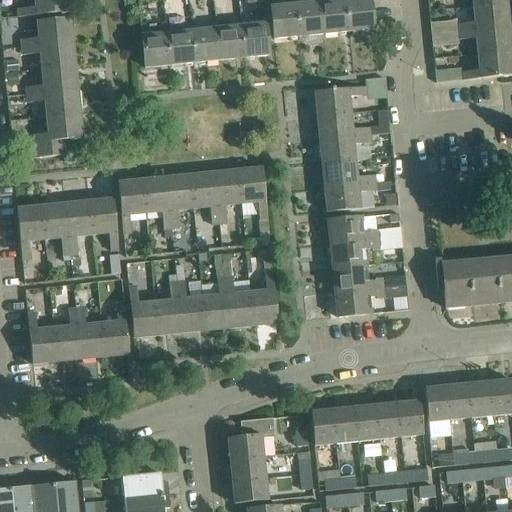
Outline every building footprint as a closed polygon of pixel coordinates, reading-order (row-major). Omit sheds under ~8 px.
[(68,0),(34,0),(35,9),(18,10),(19,18),(69,13),(68,0)] [(282,0),(283,7),(270,8),(273,40),(299,38),(296,6),(295,0),(282,0)] [(348,33),(345,1),(331,2),(330,0),(319,0),(320,3),(323,35),(348,33)] [(370,0),(353,0),(345,1),(348,33),(374,31),(370,0)] [(320,3),(296,6),(299,38),(323,35),(320,3)] [(474,24),(457,26),(456,21),(431,24),(432,36),(509,28),(506,5),(472,8),(474,24)] [(22,48),(72,43),(70,19),(37,22),(38,39),(21,41),(22,48)] [(266,24),(240,27),(243,59),(269,57),(266,24)] [(243,59),(240,27),(216,29),(219,62),(243,59)] [(511,53),(509,28),(432,36),(433,48),(459,45),(458,40),(476,39),(477,56),(511,53)] [(219,62),(216,29),(191,32),(194,64),(219,62)] [(194,64),(191,32),(166,34),(170,67),(194,64)] [(170,67),(166,34),(141,37),(144,69),(170,67)] [(75,67),(72,43),(22,48),(23,56),(40,55),(42,70),(75,67)] [(479,72),(462,73),(436,76),(436,84),(511,76),(511,65),(511,53),(477,56),(479,72)] [(18,61),(6,62),(7,72),(19,71),(18,61)] [(75,67),(42,70),(43,86),(26,88),(27,96),(77,91),(75,67)] [(6,74),(6,85),(18,84),(17,73),(6,74)] [(317,118),(350,114),(349,102),(366,101),(366,99),(368,99),(368,93),(386,91),(384,79),(364,81),(365,88),(334,91),(334,90),(331,90),(331,92),(314,93),(317,118)] [(79,115),(77,91),(27,96),(28,104),(45,103),(47,118),(79,115)] [(350,114),(317,118),(319,142),(370,137),(369,130),(352,131),(350,114)] [(79,115),(47,118),(48,135),(30,136),(31,145),(82,140),(79,115)] [(370,145),(370,137),(319,142),(322,165),(355,162),(353,146),(370,145)] [(355,162),(322,165),(324,190),(375,185),(374,177),(357,179),(355,162)] [(238,172),(241,206),(257,204),(259,221),(263,221),(267,220),(262,170),(238,172)] [(238,172),(214,174),(219,225),(226,224),(225,208),(241,206),(238,172)] [(219,225),(214,174),(190,177),(193,211),(209,209),(211,226),(219,225)] [(382,176),(374,177),(375,185),(383,184),(382,176)] [(193,211),(190,177),(166,179),(171,230),(179,229),(177,212),(193,211)] [(171,230),(166,179),(142,182),(146,215),(162,214),(164,231),(171,230)] [(146,215),(142,182),(117,184),(123,235),(130,234),(129,217),(146,215)] [(375,192),(375,185),(324,190),(326,214),(360,211),(358,194),(375,192)] [(113,201),(89,203),(93,236),(108,235),(110,252),(118,251),(113,201)] [(93,236),(89,203),(65,206),(70,256),(78,255),(76,238),(93,236)] [(70,256),(65,206),(41,208),(44,241),(60,239),(62,257),(70,256)] [(44,241),(41,208),(17,210),(22,261),(30,260),(28,243),(44,241)] [(398,215),(389,216),(390,225),(399,224),(398,215)] [(400,230),(379,232),(370,233),(370,234),(362,235),(361,219),(327,222),(330,246),(380,241),(401,239),(400,230)] [(259,221),(258,221),(260,245),(269,244),(267,220),(263,221),(259,221)] [(401,239),(380,241),(330,246),(332,271),(366,268),(364,253),(402,249),(401,239)] [(221,256),(214,256),(217,280),(224,279),(221,256)] [(511,258),(436,266),(435,261),(434,261),(437,287),(443,286),(445,310),(446,310),(445,304),(463,303),(463,308),(473,307),(473,302),(490,300),(491,305),(501,305),(500,299),(511,298),(511,258)] [(271,260),(263,260),(264,275),(272,274),(271,260)] [(367,280),(366,268),(332,271),(335,294),(406,287),(405,277),(367,280)] [(250,294),(253,327),(277,325),(272,274),(264,275),(266,292),(250,294)] [(218,297),(202,299),(205,332),(229,330),(224,279),(217,280),(218,297)] [(253,327),(250,294),(233,296),(232,279),(224,279),(229,330),(253,327)] [(184,284),(176,285),(181,335),(205,332),(202,299),(186,300),(184,284)] [(181,335),(176,285),(169,285),(170,302),(154,303),(157,337),(181,335)] [(406,287),(335,294),(337,319),(370,315),(369,299),(376,298),(377,300),(385,299),(385,300),(407,298),(406,287)] [(157,337),(154,303),(137,305),(136,289),(128,290),(133,339),(157,337)] [(101,324),(105,358),(129,356),(124,305),(115,306),(116,323),(101,324)] [(105,358),(101,324),(84,326),(83,309),(75,310),(80,361),(105,358)] [(475,317),(475,309),(453,310),(454,318),(475,317)] [(69,328),(53,329),(57,363),(80,361),(75,310),(67,311),(69,328)] [(57,363),(53,329),(37,331),(35,314),(27,315),(32,366),(57,363)] [(490,384),(493,417),(511,415),(511,390),(511,381),(490,384)] [(490,384),(468,386),(472,419),(493,417),(490,384)] [(468,386),(446,388),(450,422),(472,419),(468,386)] [(450,422),(446,388),(424,390),(427,424),(450,422)] [(419,403),(398,405),(401,439),(423,436),(419,403)] [(401,439),(398,405),(375,407),(379,441),(401,439)] [(375,407),(354,409),(358,443),(379,441),(375,407)] [(358,443),(354,409),(332,411),(336,445),(358,443)] [(336,445),(332,411),(311,414),(314,447),(336,445)] [(229,462),(264,459),(262,438),(274,437),(273,420),(240,423),(242,438),(227,440),(229,462)] [(306,432),(303,432),(296,433),(297,448),(308,447),(306,432)] [(511,448),(496,450),(497,462),(511,460),(511,448)] [(497,462),(496,450),(481,452),(482,464),(497,462)] [(301,477),(312,476),(310,454),(300,455),(301,477)] [(468,454),(453,455),(454,467),(469,466),(468,454)] [(454,467),(453,455),(432,457),(433,469),(454,467)] [(266,481),(264,459),(229,462),(232,484),(266,481)] [(511,466),(503,467),(505,479),(511,478),(511,466)] [(505,479),(503,467),(482,469),(483,481),(505,479)] [(483,481),(482,469),(460,471),(461,482),(483,481)] [(427,470),(404,472),(406,483),(428,481),(427,470)] [(461,482),(460,471),(448,472),(448,483),(461,482)] [(404,472),(382,474),(383,485),(406,483),(404,472)] [(383,485),(382,474),(370,475),(371,486),(383,485)] [(123,500),(168,495),(167,483),(161,484),(160,475),(121,479),(123,500)] [(313,490),(312,476),(301,477),(303,491),(313,490)] [(339,478),(340,490),(356,488),(355,477),(339,478)] [(65,478),(51,479),(54,511),(77,511),(75,483),(66,484),(65,478)] [(340,490),(339,478),(327,479),(328,491),(340,490)] [(40,487),(31,488),(33,511),(54,511),(51,479),(39,481),(40,487)] [(92,498),(90,482),(90,481),(81,482),(83,499),(92,498)] [(268,502),(266,481),(232,484),(234,505),(268,502)] [(23,482),(9,484),(11,511),(33,511),(31,488),(23,489),(23,482)] [(0,511),(11,511),(9,484),(0,484),(0,511)] [(436,498),(435,486),(419,487),(420,499),(436,498)] [(403,489),(390,490),(391,502),(404,501),(403,489)] [(391,502),(390,490),(375,491),(376,503),(391,502)] [(363,493),(347,494),(348,506),(364,505),(363,493)] [(348,506),(347,494),(334,495),(335,507),(348,506)] [(168,495),(123,500),(124,511),(163,511),(164,510),(170,509),(168,495)] [(92,511),(92,503),(83,504),(83,511),(92,511)]
